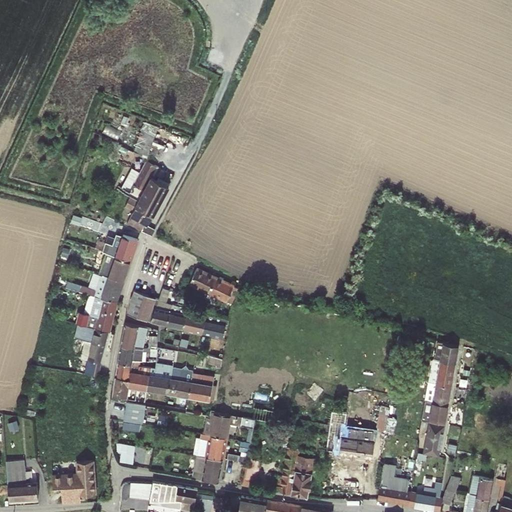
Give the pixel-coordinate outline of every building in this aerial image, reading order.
[(145,121),(136,150),(150,154),(159,125),(145,121)] [(148,233),(176,172),(154,162),(126,223),(148,233)] [(124,185),(132,189),(141,170),(133,166),(124,185)] [(80,233),(77,241),(104,249),(103,251),(112,254),(113,251),(111,250),(105,246),(106,244),(99,241),(90,236),(80,233)] [(121,244),(117,256),(131,261),(139,239),(124,234),(121,244)] [(113,255),(117,256),(121,244),(107,239),(106,244),(105,246),(111,250),(113,251),(112,254),(113,255)] [(112,254),(103,251),(102,258),(107,261),(110,262),(113,255),(112,254)] [(114,264),(110,276),(124,281),(131,261),(117,256),(114,264)] [(107,261),(105,268),(104,273),(107,274),(107,275),(110,276),(114,264),(110,262),(107,261)] [(92,265),(90,270),(99,273),(100,272),(104,273),(105,268),(102,267),(98,266),(92,265)] [(231,294),(234,296),(235,296),(239,288),(198,269),(192,282),(228,300),(231,294)] [(110,276),(103,297),(118,301),(124,281),(110,276)] [(165,288),(162,299),(167,301),(166,302),(168,302),(171,291),(165,288)] [(157,299),(135,290),(132,300),(130,314),(149,321),(157,299)] [(102,305),(96,327),(110,331),(118,301),(103,297),(99,296),(97,304),(102,305)] [(166,304),(161,303),(159,307),(158,307),(152,321),(168,325),(172,310),(166,309),(168,302),(166,302),(166,304)] [(189,308),(179,305),(175,304),(174,311),(172,310),(168,325),(184,328),(189,308)] [(76,311),(73,321),(80,323),(91,326),(92,322),(88,321),(91,309),(82,306),(80,312),(76,311)] [(208,313),(189,308),(184,328),(204,332),(207,318),(208,313)] [(207,318),(204,332),(223,337),(227,322),(207,318)] [(127,322),(122,344),(143,348),(147,327),(127,322)] [(110,331),(96,327),(91,326),(80,323),(76,337),(86,340),(82,357),(87,358),(84,371),(99,372),(110,331)] [(180,335),(173,333),(171,343),(178,345),(180,335)] [(222,343),(215,342),(213,351),(220,353),(222,343)] [(443,352),(441,360),(457,363),(460,346),(445,342),(444,344),(440,343),(439,352),(443,352)] [(120,354),(119,362),(133,364),(133,360),(142,361),(144,348),(143,348),(122,344),(120,354)] [(437,383),(453,386),(457,363),(441,360),(435,359),(431,381),(437,383)] [(133,364),(119,362),(117,376),(130,378),(132,371),(138,371),(139,365),(142,365),(142,361),(133,360),(133,364)] [(466,369),(473,370),(474,361),(467,360),(466,369)] [(148,389),(168,392),(172,367),(172,365),(163,364),(161,376),(150,374),(148,389)] [(148,389),(150,374),(151,371),(151,366),(142,365),(139,365),(138,371),(132,371),(130,378),(129,386),(138,387),(148,389)] [(189,396),(193,373),(193,371),(172,367),(168,392),(189,396)] [(215,376),(193,373),(189,396),(213,399),(214,395),(215,394),(216,385),(213,385),(215,376)] [(129,386),(130,378),(117,376),(114,395),(127,398),(129,386)] [(453,386),(437,383),(437,384),(432,384),(430,394),(435,395),(434,401),(449,404),(453,386)] [(449,404),(434,401),(429,400),(426,417),(431,418),(431,419),(446,421),(449,404)] [(136,403),(128,401),(125,421),(139,423),(144,424),(147,405),(145,404),(136,403)] [(211,416),(207,416),(204,434),(211,435),(215,412),(214,412),(212,411),(211,416)] [(329,425),(294,418),(293,425),(304,427),(328,432),(326,449),(340,451),(340,454),(373,459),(375,441),(355,438),(355,432),(344,430),(346,413),(331,411),(329,425)] [(256,418),(215,412),(211,435),(227,437),(230,422),(254,426),(256,418)] [(386,431),(388,415),(380,413),(377,429),(386,431)] [(294,418),(277,415),(275,422),(281,423),(293,425),(294,418)] [(453,418),(452,425),(460,427),(461,420),(453,418)] [(139,423),(125,421),(124,429),(137,431),(139,423)] [(440,456),(446,424),(430,421),(425,454),(440,456)] [(309,496),(315,458),(306,457),(299,456),(304,427),(293,425),(281,491),(309,496)] [(200,454),(224,458),(227,437),(211,435),(204,434),(202,433),(201,438),(203,438),(200,454)] [(252,441),(244,440),(243,451),(249,452),(252,441)] [(137,444),(116,442),(117,452),(122,453),(120,462),(135,464),(137,444)] [(308,450),(306,457),(315,458),(316,451),(308,450)] [(220,482),(224,458),(200,454),(196,478),(203,479),(220,482)] [(417,457),(416,468),(422,469),(424,459),(417,457)] [(257,460),(248,458),(248,462),(245,479),(244,482),(254,484),(257,460)] [(26,459),(7,460),(10,500),(39,499),(38,481),(26,482),(26,479),(27,479),(26,459)] [(97,495),(95,460),(78,461),(79,473),(69,474),(71,501),(81,500),(81,496),(97,495)] [(245,479),(248,462),(245,461),(241,461),(240,461),(237,478),(245,479)] [(501,477),(506,478),(508,463),(500,462),(497,477),(501,477)] [(386,486),(389,465),(384,464),(379,499),(410,505),(412,491),(386,486)] [(475,475),(471,492),(478,494),(477,497),(491,499),(495,479),(475,475)] [(180,509),(194,511),(199,488),(154,481),(152,494),(181,499),(180,509)] [(424,493),(412,491),(410,505),(434,509),(441,510),(444,496),(438,495),(439,489),(425,486),(424,493)] [(471,492),(466,511),(488,511),(491,499),(477,497),(478,494),(471,492)] [(265,511),(268,499),(242,495),(239,511),(265,511)] [(499,511),(511,511),(511,497),(504,495),(503,501),(502,505),(499,511)] [(298,511),(300,505),(268,499),(265,511),(298,511)]
